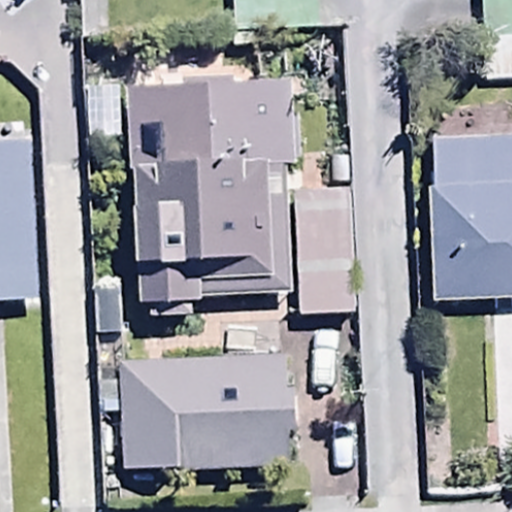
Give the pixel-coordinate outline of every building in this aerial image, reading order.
[(319,32),(319,0),(228,0),(229,33),(319,32)] [(511,0),(479,0),(483,83),(511,82),(511,0)] [(295,289),(292,194),(281,194),(280,168),(299,167),(297,82),(124,86),(126,170),(133,170),(136,301),(144,301),(145,319),(193,318),(192,302),(272,300),(272,290),(295,289)] [(427,297),(484,297),(484,320),(511,319),(511,294),(511,131),(428,134),(427,297)] [(0,302),(37,302),(31,146),(0,147),(0,302)] [(292,194),(295,289),(296,316),(351,315),(348,192),(292,194)] [(291,359),(118,362),(119,472),(293,470),(291,359)]
